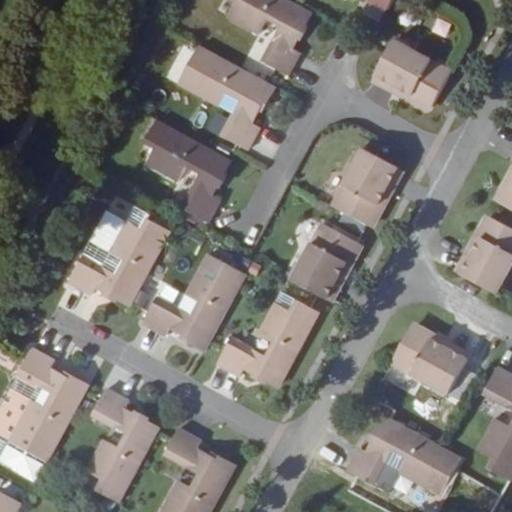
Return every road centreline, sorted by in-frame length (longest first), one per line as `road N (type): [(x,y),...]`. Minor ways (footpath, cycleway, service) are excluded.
road 1 (residential): [(54,324),(298,454)]
road 2 (residential): [(397,271),(298,454)]
road 3 (residential): [(254,222),(327,93)]
road 4 (residential): [(327,93),(456,162)]
road 5 (residential): [(397,271),(511,333)]
road 6 (residential): [(456,162),(397,271)]
